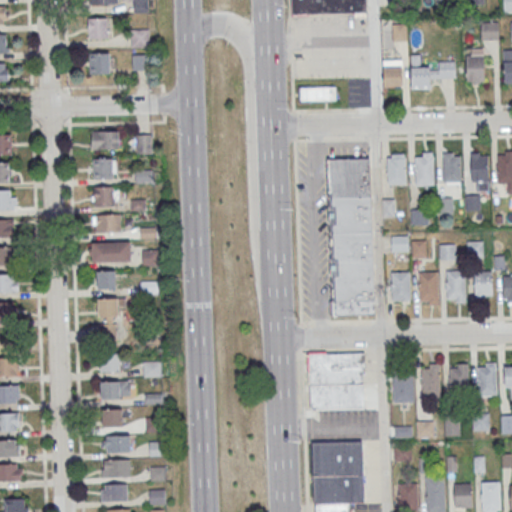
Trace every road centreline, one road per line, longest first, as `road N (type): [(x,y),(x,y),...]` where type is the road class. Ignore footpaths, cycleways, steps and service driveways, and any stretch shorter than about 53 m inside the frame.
road 1 (residential): [(62,511),(46,0)]
road 2 (primary): [(189,105),(205,511)]
road 3 (primary): [(281,327),(258,266),(246,41),(219,23),(200,27),(187,42)]
road 4 (residential): [(511,122),(275,129)]
road 5 (residential): [(511,332),(281,336)]
road 6 (residential): [(189,105),(0,108)]
road 7 (primary): [(286,511),(281,336)]
road 8 (primary): [(275,129),(268,0)]
